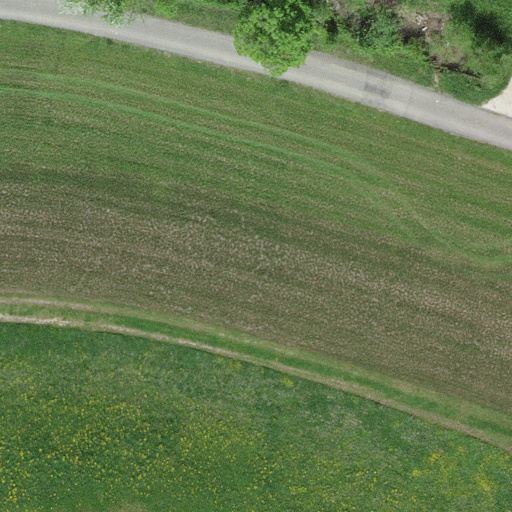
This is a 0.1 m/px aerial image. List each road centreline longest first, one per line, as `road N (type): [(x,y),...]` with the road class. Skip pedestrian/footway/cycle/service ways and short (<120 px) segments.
road 1 (unclassified): [(511,134),(114,25),(0,9)]
road 2 (track): [(0,308),(260,351),(511,425)]
